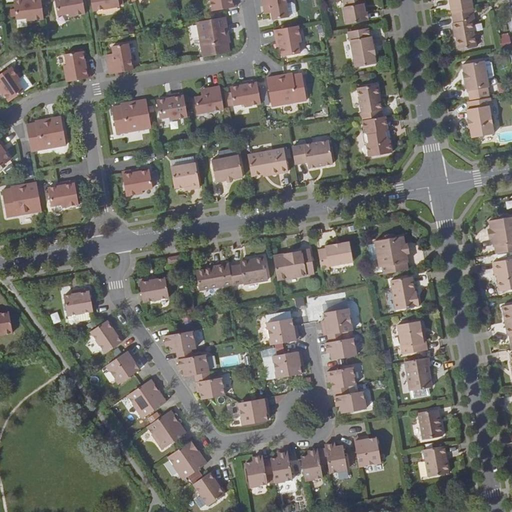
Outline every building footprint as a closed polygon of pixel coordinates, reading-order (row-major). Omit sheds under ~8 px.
[(26,21),(44,19),(41,0),(16,0),(13,0),(16,20),(26,19),(26,21)] [(68,16),(85,13),(82,0),(54,0),(58,15),(68,13),(68,16)] [(90,0),(93,11),(120,7),(118,0),(90,0)] [(210,0),(213,11),(236,7),(234,0),(210,0)] [(285,0),(261,0),(264,10),(268,10),(268,14),(271,13),(272,20),(288,18),(285,0)] [(362,2),(364,1),(364,0),(341,0),(346,22),(368,18),(366,10),(363,11),(362,2)] [(449,0),(452,13),(473,9),(471,0),(449,0)] [(473,9),(452,13),(453,22),(451,22),(453,33),(456,32),(457,37),(459,50),(476,47),(473,32),(475,31),(473,21),(476,20),(473,9)] [(228,29),(226,17),(197,22),(204,57),(230,52),(229,43),(230,43),(229,33),(226,34),(225,30),(228,29)] [(297,26),(273,30),(275,43),(278,43),(279,47),(281,57),(299,54),(297,44),(300,43),(297,26)] [(370,36),(368,28),(348,31),(349,40),(351,40),(355,66),(374,63),(373,55),(377,55),(375,45),(373,45),(371,36),(370,36)] [(510,33),(499,34),(501,49),(511,48),(510,33)] [(108,62),(110,74),(134,70),(131,53),(128,54),(126,44),(108,47),(110,57),(111,61),(108,62)] [(64,65),(67,82),(90,78),(88,65),(86,65),(85,61),(84,51),(65,55),(67,65),(64,65)] [(469,92),(470,101),(488,98),(486,88),(488,88),(483,61),(462,65),(463,73),(461,73),(463,84),(465,84),(467,92),(469,92)] [(0,90),(2,94),(8,102),(23,92),(18,83),(20,81),(11,67),(0,74),(0,90)] [(280,79),(279,77),(267,79),(272,107),(307,101),(302,75),(293,76),(293,74),(284,76),(284,78),(280,79)] [(20,81),(18,83),(23,92),(30,88),(24,78),(20,81)] [(244,107),(261,104),(257,81),(244,82),(245,85),(240,86),(230,88),(231,94),(227,95),(228,101),(232,100),(233,106),(244,104),(244,107)] [(360,113),(361,120),(362,120),(381,117),(380,110),(382,110),(377,85),(359,88),(363,113),(360,113)] [(197,114),(224,109),(220,87),(205,89),(205,93),(201,94),(202,96),(194,98),(197,114)] [(171,120),(187,117),(183,93),(171,95),(171,98),(167,99),(157,101),(160,119),(170,117),(171,120)] [(470,101),(467,101),(469,110),(468,110),(469,118),(466,119),(468,128),(471,127),(473,138),(493,134),(488,106),(491,105),(490,97),(488,98),(470,101)] [(117,134),(151,129),(146,100),(134,102),(135,105),(130,105),(130,103),(120,105),(121,106),(112,108),(117,134)] [(388,131),(385,116),(381,117),(362,120),(364,133),(361,135),(363,143),(366,144),(368,157),(391,153),(389,139),(385,138),(385,133),(388,131)] [(26,125),(31,152),(67,146),(61,117),(49,119),(50,122),(45,123),(44,120),(35,122),(35,124),(26,125)] [(291,147),(294,163),(307,160),(308,167),(332,163),(328,140),(291,147)] [(247,154),(251,175),(262,173),(268,172),(269,175),(288,172),(284,148),(247,154)] [(239,155),(212,160),(216,180),(227,178),(243,175),(239,155)] [(190,185),(190,189),(199,187),(195,162),(171,166),(174,188),(183,186),(190,185)] [(136,173),(136,170),(123,172),(127,196),(145,194),(144,190),(154,189),(151,170),(141,172),(136,173)] [(62,186),(58,187),(48,188),(51,206),(61,205),(62,208),(79,205),(75,181),(62,183),(62,186)] [(43,220),(38,191),(26,193),(27,196),(22,197),(22,194),(12,196),(12,198),(3,199),(8,226),(43,220)] [(491,240),(493,255),(511,251),(511,216),(506,217),(504,214),(498,215),(496,219),(487,221),(489,229),(490,233),(492,232),(493,236),(490,236),(491,240)] [(385,274),(409,269),(407,254),(406,251),(403,251),(403,247),(405,247),(405,244),(404,236),(395,237),(391,234),(385,235),(383,240),(376,241),(380,266),(384,266),(385,274)] [(327,250),(318,252),(322,270),(330,269),(330,265),(353,261),(350,242),(326,246),(327,250)] [(406,251),(407,254),(411,253),(409,243),(405,244),(405,247),(403,247),(403,251),(406,251)] [(286,254),(273,256),(277,278),(278,280),(315,273),(311,249),(300,251),(300,254),(286,257),(286,254)] [(277,278),(273,256),(249,260),(250,264),(242,265),(230,267),(233,284),(244,282),(244,284),(277,278)] [(511,258),(491,263),(493,275),(496,275),(499,291),(511,288),(511,258)] [(230,267),(229,264),(213,266),(213,268),(195,271),(199,290),(233,284),(230,267)] [(416,296),(415,290),(413,278),(412,276),(392,280),(398,309),(421,305),(419,296),(416,296)] [(152,281),(151,278),(140,280),(144,302),(170,298),(166,278),(157,280),(152,281)] [(79,293),(72,294),(63,295),(67,315),(93,310),(89,288),(79,290),(79,293)] [(510,335),(511,343),(511,342),(511,305),(502,307),(507,336),(510,335)] [(339,333),(353,330),(348,308),(324,312),(325,320),(328,335),(339,333)] [(0,335),(14,333),(10,312),(0,314),(0,335)] [(54,324),(61,322),(57,312),(50,315),(54,324)] [(271,345),(296,340),(293,325),(292,317),(267,322),(271,345)] [(109,319),(91,331),(105,353),(121,342),(117,336),(114,331),(116,329),(109,319)] [(420,322),(398,326),(403,354),(427,350),(426,343),(424,344),(421,329),(423,328),(422,322),(420,322)] [(171,345),(172,353),(177,352),(192,349),(197,349),(193,330),(165,335),(166,342),(170,342),(171,345)] [(328,335),(323,335),(325,343),(340,340),(339,333),(328,335)] [(331,352),(332,360),(357,356),(354,338),(340,340),(325,343),(326,349),(330,349),(331,352)] [(138,361),(130,349),(127,351),(135,364),(138,361)] [(192,349),(177,352),(178,359),(193,357),(192,349)] [(127,351),(106,366),(118,384),(139,369),(135,364),(127,351)] [(300,366),(298,352),(273,356),(277,378),(302,374),(300,366)] [(184,369),(185,376),(194,375),(209,372),(206,354),(193,357),(178,359),(180,366),(183,365),(184,369)] [(430,367),(428,357),(405,362),(410,392),(431,388),(427,367),(430,367)] [(348,386),(356,384),(353,367),(327,372),(328,379),(331,378),(332,382),(333,389),(334,389),(348,386)] [(209,372),(194,375),(196,381),(210,379),(209,372)] [(201,391),(202,399),(225,395),(222,377),(210,379),(196,381),(197,389),(200,388),(201,391)] [(151,380),(127,396),(142,418),(166,402),(157,389),(154,391),(152,387),(155,385),(151,380)] [(348,386),(334,389),(335,396),(349,393),(348,386)] [(349,393),(335,396),(336,403),(340,402),(340,406),(341,413),(366,409),(363,391),(349,393)] [(267,412),(264,399),(257,400),(239,403),(243,425),(268,420),(267,412)] [(437,409),(417,413),(422,440),(442,437),(437,409)] [(171,410),(147,427),(163,449),(186,434),(178,421),(175,423),(173,419),(175,417),(171,410)] [(354,441),(359,467),(382,463),(377,437),(369,439),(354,441)] [(191,441),(168,457),(183,480),(206,464),(198,452),(195,454),(192,449),(195,447),(191,441)] [(327,462),(329,473),(347,470),(343,445),(337,447),(333,447),(332,443),(324,444),(325,447),(327,462)] [(445,454),(444,446),(422,450),(427,477),(449,473),(447,460),(444,461),(443,454),(445,454)] [(318,448),(321,464),(327,462),(325,447),(318,448)] [(301,456),(305,480),(323,477),(321,464),(318,448),(310,450),(311,454),(308,455),(301,456)] [(273,474),(275,483),(294,480),(289,451),(281,453),(282,456),(278,457),(271,458),(273,474)] [(266,475),(273,474),(271,458),(270,454),(263,456),(266,475)] [(267,484),(266,475),(263,456),(256,457),(256,461),(253,462),(246,463),(250,487),(267,484)] [(212,471),(193,484),(208,506),(224,495),(218,486),(213,479),(216,477),(212,471)]
